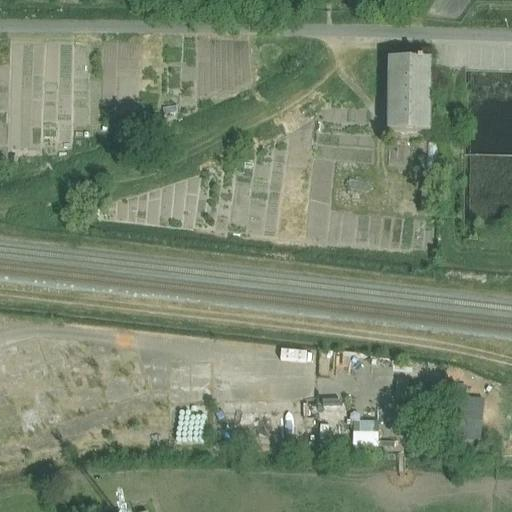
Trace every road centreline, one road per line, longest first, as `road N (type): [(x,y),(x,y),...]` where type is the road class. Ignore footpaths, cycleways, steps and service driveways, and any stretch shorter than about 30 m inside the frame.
road 1 (track): [(0,293),(511,361)]
road 2 (residential): [(0,28),(511,37)]
